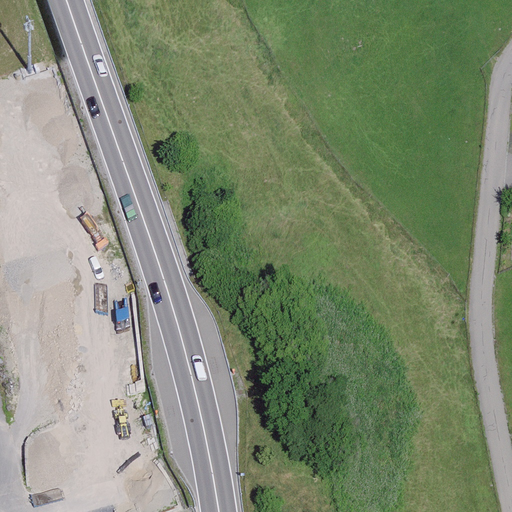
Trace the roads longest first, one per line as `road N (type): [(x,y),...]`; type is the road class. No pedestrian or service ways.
road 1 (trunk): [(70,0),(171,296),(220,511)]
road 2 (residential): [(511,489),(483,330),(502,107),(511,75)]
